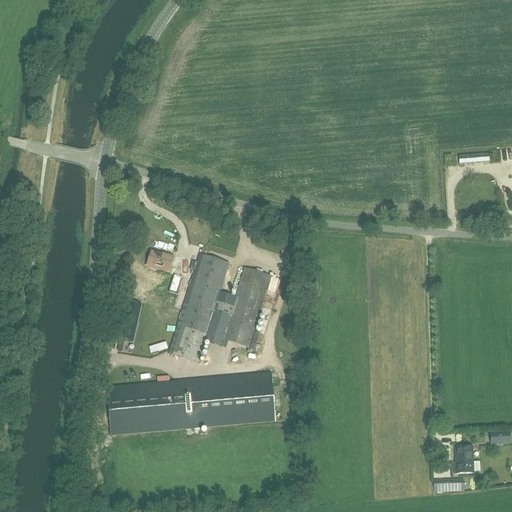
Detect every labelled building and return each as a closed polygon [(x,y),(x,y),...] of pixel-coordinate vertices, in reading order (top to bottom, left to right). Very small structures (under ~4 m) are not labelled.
[(168,273),(173,257),(151,250),(146,266),(168,273)] [(181,309),(168,352),(196,361),(199,362),(214,311),(225,315),(217,338),(249,348),(271,276),(243,268),(234,296),(220,292),(224,282),(229,263),(199,254),(191,279),(183,277),(177,295),(173,307),(181,309)] [(126,310),(120,339),(132,341),(139,312),(126,310)] [(212,348),(217,331),(211,329),(206,347),(212,348)] [(271,374),(107,388),(111,436),(275,422),(271,374)] [(510,447),(510,437),(492,438),(492,448),(510,447)] [(455,474),(473,473),(472,447),(455,448),(456,463),(455,463),(455,474)] [(442,482),(442,492),(450,492),(450,482),(442,482)]
